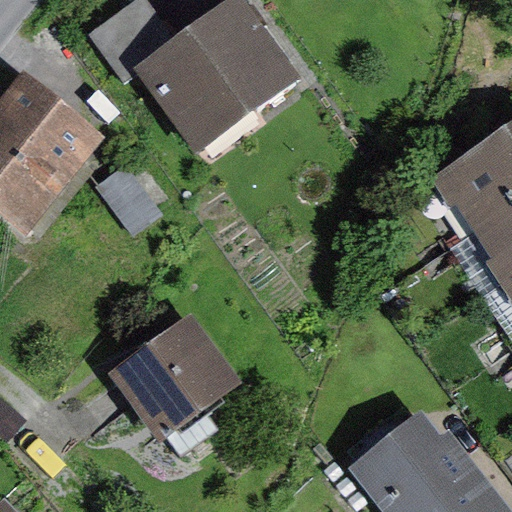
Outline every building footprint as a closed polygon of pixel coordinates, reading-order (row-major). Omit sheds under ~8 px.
[(243,0),(233,0),(135,69),(194,152),(299,78),(243,0)] [(110,139),(28,71),(0,104),(0,211),(29,236),(110,139)] [(511,130),(416,193),(450,244),(511,203),(511,130)] [(511,203),(450,244),(483,295),(511,276),(511,203)] [(511,276),(483,295),(511,339),(511,276)] [(172,333),(93,388),(140,455),(219,400),(172,333)] [(487,511),(422,424),(340,484),(360,511),(487,511)]
